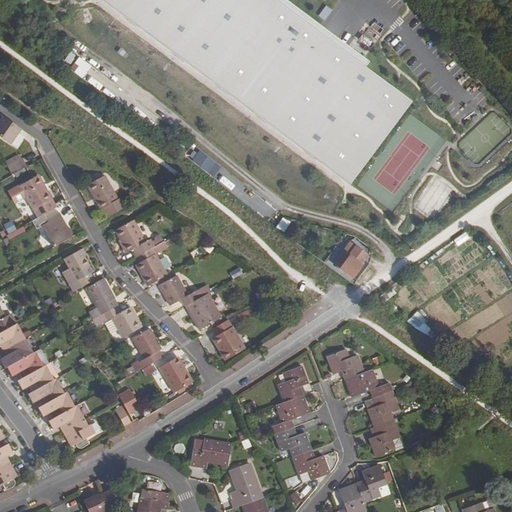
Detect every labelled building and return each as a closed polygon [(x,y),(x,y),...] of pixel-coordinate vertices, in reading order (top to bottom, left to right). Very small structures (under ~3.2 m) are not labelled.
[(267,0),(98,0),(347,186),(408,105),(267,0)] [(69,52),(64,61),(70,64),(75,55),(69,52)] [(81,79),(91,68),(79,57),(69,68),(81,79)] [(3,116),(0,120),(0,137),(11,145),(22,130),(3,116)] [(199,151),(191,161),(208,173),(215,163),(199,151)] [(25,167),(20,159),(6,166),(11,175),(14,173),(22,169),(25,167)] [(22,169),(14,173),(16,177),(24,172),(22,169)] [(38,175),(19,186),(25,196),(37,218),(44,214),(56,208),(38,175)] [(105,176),(87,185),(100,210),(103,209),(107,218),(126,207),(120,198),(118,200),(105,176)] [(25,196),(19,186),(8,192),(14,203),(25,196)] [(137,192),(130,195),(134,203),(145,197),(137,192)] [(32,221),(36,229),(42,226),(54,248),(71,238),(70,234),(72,230),(67,230),(63,223),(64,223),(59,213),(47,220),(44,214),(37,218),(32,221)] [(282,217),(276,227),(284,232),(290,222),(282,217)] [(150,239),(146,242),(133,220),(115,231),(120,240),(127,253),(132,250),(136,257),(152,248),(154,247),(150,239)] [(4,225),(8,233),(15,230),(10,222),(4,225)] [(15,231),(6,236),(8,240),(17,235),(15,231)] [(38,238),(44,249),(51,245),(46,234),(38,238)] [(342,252),(332,265),(351,278),(360,265),(358,264),(364,254),(349,243),(343,252),(342,252)] [(135,265),(147,286),(153,283),(167,275),(152,248),(136,257),(135,258),(138,264),(135,265)] [(73,292),(81,288),(94,281),(91,275),(93,273),(84,257),(80,250),(63,259),(69,269),(62,273),(73,292)] [(233,279),(242,274),(239,268),(229,272),(233,279)] [(167,275),(153,283),(155,285),(168,278),(167,275)] [(176,275),(158,285),(170,306),(180,300),(184,307),(185,307),(198,299),(194,292),(187,295),(176,275)] [(115,298),(104,278),(86,288),(97,308),(96,308),(88,313),(92,320),(116,307),(118,306),(114,299),(115,298)] [(203,286),(194,292),(198,299),(208,294),(203,286)] [(386,299),(396,295),(393,288),(383,293),(386,299)] [(199,331),(222,318),(208,294),(198,299),(185,307),(199,331)] [(169,307),(171,312),(182,306),(180,301),(169,307)] [(120,313),(116,307),(92,320),(96,327),(111,319),(122,339),(142,326),(130,307),(120,313)] [(0,333),(16,324),(10,314),(5,317),(0,308),(0,333)] [(427,339),(435,331),(417,312),(408,319),(427,339)] [(212,339),(225,361),(245,349),(228,321),(212,330),(216,336),(212,339)] [(0,347),(2,351),(25,339),(17,324),(0,333),(0,347)] [(150,329),(132,339),(143,360),(139,362),(143,369),(163,358),(159,351),(161,350),(150,329)] [(6,368),(33,353),(25,339),(2,351),(5,357),(0,359),(0,360),(5,369),(6,368)] [(49,364),(40,349),(35,352),(43,367),(45,365),(49,364)] [(334,374),(343,371),(346,380),(364,373),(358,356),(350,359),(347,350),(328,356),(334,374)] [(22,379),(43,367),(35,352),(33,353),(6,368),(12,377),(18,373),(22,379)] [(181,371),(185,369),(178,357),(174,359),(181,371)] [(159,368),(174,393),(192,382),(185,369),(181,371),(174,359),(159,368)] [(32,392),(54,380),(45,365),(43,367),(22,379),(17,381),(22,390),(29,386),(32,392)] [(287,382),(279,385),(285,403),(304,396),(301,387),(309,384),(302,366),(284,373),(287,382)] [(352,397),(371,390),(374,397),(393,390),(390,383),(379,387),(373,370),(364,373),(346,380),(352,397)] [(42,406),(64,394),(56,379),(54,380),(32,392),(27,395),(33,403),(38,400),(42,406)] [(96,395),(98,399),(112,391),(110,387),(96,395)] [(129,390),(119,396),(128,413),(139,407),(129,390)] [(377,406),(369,409),(375,427),(393,420),(390,411),(399,408),(393,390),(374,397),(377,406)] [(53,419),(75,407),(66,392),(64,394),(42,406),(38,408),(43,417),(49,413),(53,419)] [(310,414),(304,396),(285,403),(277,406),(283,424),(273,427),(276,434),(294,427),(292,420),(310,414)] [(366,400),(369,409),(377,406),(374,397),(366,400)] [(247,412),(255,410),(253,402),(245,403),(247,412)] [(85,420),(77,406),(75,407),(53,419),(48,422),(53,430),(59,427),(62,433),(85,420)] [(121,406),(114,410),(124,427),(131,423),(121,406)] [(86,438),(95,433),(90,425),(88,426),(85,420),(62,433),(66,439),(70,437),(75,444),(76,445),(77,447),(79,449),(81,449),(89,444),(86,438)] [(399,438),(400,438),(393,420),(375,427),(378,436),(370,439),(376,456),(395,450),(392,440),(399,438)] [(305,433),(298,436),(294,427),(276,434),(282,452),(291,449),(294,457),(312,450),(305,433)] [(426,434),(428,441),(435,438),(433,432),(426,434)] [(70,437),(66,439),(70,447),(75,444),(70,437)] [(205,440),(196,438),(194,451),(191,466),(206,468),(208,460),(229,464),(232,445),(205,440)] [(403,449),(399,438),(392,440),(395,450),(395,451),(403,449)] [(1,448),(0,448),(0,467),(10,462),(7,457),(13,453),(8,444),(1,448)] [(312,480),(327,475),(330,473),(324,456),(316,459),(312,450),(294,457),(300,474),(309,471),(312,480)] [(10,462),(0,467),(0,486),(2,485),(5,491),(14,486),(15,485),(15,483),(13,479),(9,471),(13,469),(10,462)] [(236,508),(244,505),(262,498),(249,463),(232,470),(238,490),(231,493),(236,508)] [(378,487),(387,484),(381,467),(380,465),(363,471),(366,480),(357,483),(364,502),(381,495),(378,487)] [(13,469),(9,471),(13,479),(18,476),(13,469)] [(309,471),(300,474),(304,483),(312,480),(309,471)] [(285,480),(287,487),(296,485),(294,477),(285,480)] [(340,490),(346,509),(339,511),(361,511),(367,510),(364,502),(357,483),(340,490)] [(113,490),(100,497),(106,510),(119,504),(113,490)] [(158,511),(160,509),(167,510),(170,494),(143,490),(139,511),(158,511)] [(295,506),(302,501),(295,492),(288,497),(295,506)] [(99,496),(84,503),(88,511),(106,511),(105,510),(99,496)] [(267,511),(262,498),(244,505),(246,511),(267,511)] [(495,511),(494,509),(485,511),(482,503),(464,509),(464,511),(495,511)]
